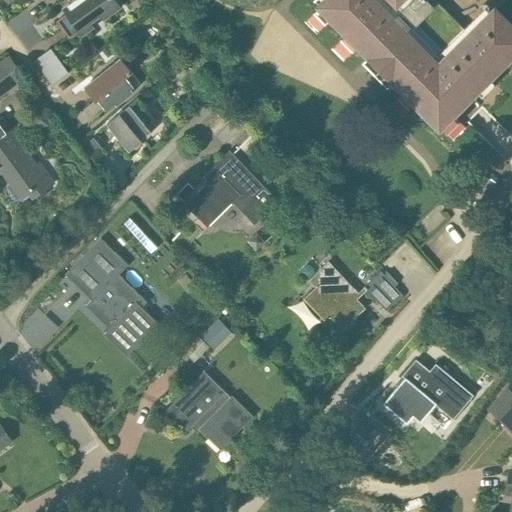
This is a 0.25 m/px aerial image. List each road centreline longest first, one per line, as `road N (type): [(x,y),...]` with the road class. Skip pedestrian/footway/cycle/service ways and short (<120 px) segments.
road 1 (track): [(511,183),(476,243),(248,511)]
road 2 (track): [(183,135),(0,325)]
road 3 (residential): [(112,483),(0,330)]
